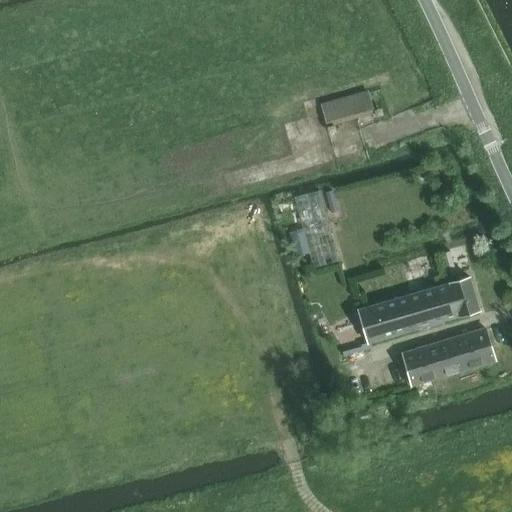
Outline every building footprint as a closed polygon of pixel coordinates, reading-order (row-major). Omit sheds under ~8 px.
[(368,93),(357,97),(361,113),(373,109),(368,93)] [(338,119),(333,103),(322,107),(326,123),(338,119)] [(338,261),(320,191),(295,197),(313,268),(338,261)] [(310,254),(304,232),(290,235),(296,258),(310,254)] [(449,252),(440,254),(446,274),(455,271),(449,252)] [(480,310),(470,278),(460,280),(450,283),(358,310),(368,343),(427,326),(433,329),(441,326),(445,320),(460,316),(469,313),(480,310)] [(495,361),(485,328),(402,354),(412,386),(495,361)]
